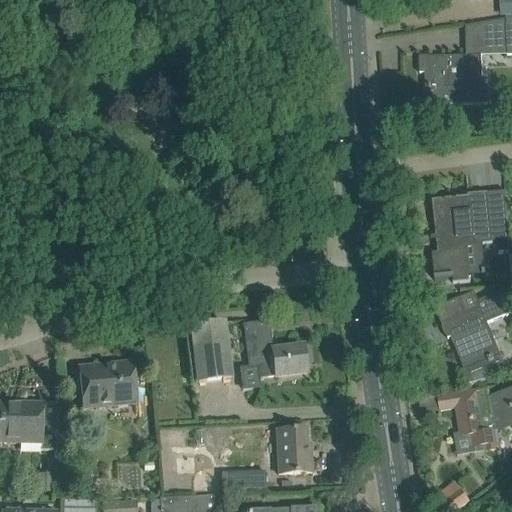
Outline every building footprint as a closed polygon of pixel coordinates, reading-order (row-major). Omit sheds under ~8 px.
[(506,20),(479,24),(480,46),(507,46),(507,43),(506,20)] [(428,61),(419,61),(420,75),(429,75),(429,87),(425,87),(426,107),(488,105),(487,82),(482,82),(481,51),(468,51),(469,58),(428,59),(428,61)] [(431,253),(433,280),(451,278),(452,284),(467,282),(464,246),(492,244),(487,193),(468,195),(468,197),(432,200),(437,252),(431,253)] [(511,314),(511,288),(510,289),(478,303),(474,294),(435,310),(442,326),(445,325),(449,336),(449,337),(449,339),(451,339),(465,372),(501,357),(487,325),(511,314)] [(271,352),(268,324),(244,327),(249,369),(257,368),(259,381),(286,377),(306,375),(303,348),(271,352)] [(198,384),(230,380),(223,325),(191,329),(198,384)] [(83,411),(136,406),(132,365),(79,370),(83,411)] [(490,416),(487,399),(486,390),(438,398),(440,413),(455,410),(460,439),(471,437),(474,449),(485,447),(486,453),(497,451),(495,433),(492,416),(490,416)] [(511,394),(487,399),(490,416),(492,416),(495,433),(511,429),(511,394)] [(0,444),(41,445),(42,405),(0,404),(0,444)] [(307,458),(305,431),(276,432),(278,476),(312,475),(311,458),(307,458)] [(222,495),(266,492),(265,473),(221,476),(222,495)] [(55,495),(56,476),(36,476),(35,494),(55,495)] [(115,484),(100,485),(100,499),(115,499),(115,484)] [(456,511),(469,503),(458,488),(432,507),(436,511),(456,511)] [(224,511),(223,496),(160,500),(160,511),(224,511)] [(96,511),(96,502),(61,501),(61,511),(96,511)]
